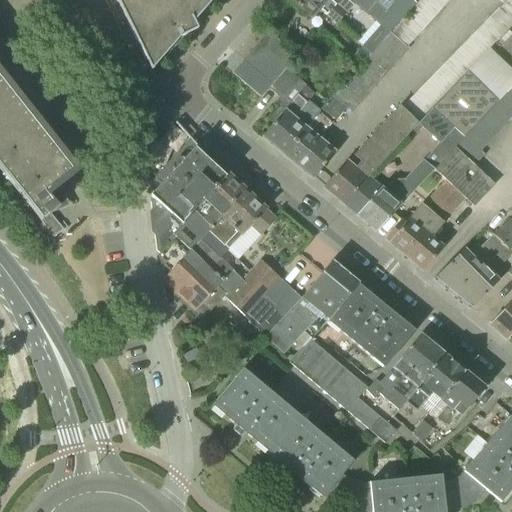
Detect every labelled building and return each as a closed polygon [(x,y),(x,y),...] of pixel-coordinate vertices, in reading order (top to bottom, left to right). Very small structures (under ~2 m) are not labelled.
[(114,0),(150,71),(152,70),(151,69),(179,39),(197,30),(193,23),(212,0),(114,0)] [(329,0),(288,0),(311,20),(329,0)] [(379,27),(375,31),(362,46),(371,54),(373,51),(375,50),(374,49),(380,41),(383,38),(395,23),(412,5),(407,0),(357,0),(354,5),(367,17),(368,16),(379,27)] [(432,0),(420,0),(419,2),(435,16),(442,8),(432,0)] [(448,0),(432,0),(442,8),(449,0),(448,0)] [(511,27),(511,0),(507,0),(503,5),(499,10),(498,10),(496,12),(511,27)] [(419,2),(412,10),(428,24),(435,16),(419,2)] [(335,5),(326,16),(336,25),(346,15),(335,5)] [(412,10),(404,18),(421,32),(428,24),(412,10)] [(488,19),(505,35),(511,28),(511,27),(496,12),(488,19)] [(404,18),(397,26),(413,40),(421,32),(404,18)] [(481,27),(498,43),(505,35),(488,19),(481,27)] [(397,26),(390,34),(406,48),(413,40),(397,26)] [(474,34),(491,51),(498,43),(481,27),(474,34)] [(260,42),(288,66),(296,56),(268,32),(260,42)] [(384,39),(383,38),(380,41),(400,59),(408,50),(406,48),(390,34),(384,39)] [(484,58),(491,51),(474,34),(466,42),(484,58)] [(0,40),(0,171),(22,200),(53,238),(63,230),(50,214),(65,202),(53,187),(75,170),(46,134),(0,40)] [(380,41),(374,49),(375,50),(373,51),(392,68),(400,59),(380,41)] [(288,66),(260,42),(251,52),(279,76),(285,69),(288,66)] [(459,50),(476,66),(484,58),(466,42),(459,50)] [(369,54),(361,47),(352,58),(360,65),(369,54)] [(452,57),(469,74),(476,66),(459,50),(452,57)] [(511,89),(511,72),(491,51),(484,58),(476,66),(469,74),(462,81),(455,89),(448,97),(440,104),(434,111),(452,128),(439,144),(424,161),(423,160),(405,179),(407,181),(391,181),(382,192),(368,180),(344,205),(377,232),(433,172),(448,156),(466,138),(475,129),(483,120),(492,111),(500,102),(509,93),(511,89)] [(373,51),(371,54),(365,60),(384,77),(392,68),(373,51)] [(279,76),(251,52),(243,62),(271,86),(279,76)] [(444,65),(462,81),(469,74),(452,57),(444,65)] [(365,60),(357,69),(376,86),(384,77),(365,60)] [(437,72),(455,89),(462,81),(444,65),(437,72)] [(298,80),(285,69),(279,76),(271,86),(283,97),(298,80)] [(357,69),(350,78),(368,95),(376,86),(357,69)] [(430,80),(448,97),(455,89),(437,72),(430,80)] [(350,78),(342,88),(360,104),(368,95),(350,78)] [(422,87),(440,104),(448,97),(430,80),(422,87)] [(433,112),(434,111),(440,104),(422,87),(415,95),(433,112)] [(334,97),(346,108),(352,112),(360,104),(342,88),(334,97)] [(511,95),(509,93),(500,102),(511,112),(511,95)] [(408,102),(426,119),(433,112),(415,95),(408,102)] [(306,104),(297,96),(284,111),(279,107),(270,118),(274,122),(261,137),(284,155),(305,129),(293,119),(306,104)] [(284,155),(313,180),(336,152),(318,138),(331,123),(333,124),(346,108),(334,97),(305,129),(284,155)] [(400,110),(419,127),(426,119),(408,102),(400,110)] [(511,117),(511,112),(500,102),(492,111),(506,124),(511,117)] [(375,174),(419,127),(400,110),(399,108),(354,156),(360,162),(375,174)] [(506,124),(492,111),(483,120),(497,134),(506,124)] [(497,134),(483,120),(475,129),(489,143),(497,134)] [(489,143),(475,129),(466,138),(480,152),(489,143)] [(448,156),(467,174),(484,155),(480,152),(466,138),(448,156)] [(168,244),(195,214),(218,188),(217,187),(225,177),(191,141),(156,179),(155,178),(154,179),(161,185),(150,197),(153,200),(151,202),(155,232),(168,244)] [(344,205),(368,180),(375,174),(360,162),(355,168),(345,160),(323,188),(344,205)] [(195,214),(211,230),(246,190),(228,174),(225,177),(217,187),(218,188),(195,214)] [(446,182),(430,199),(438,206),(431,214),(435,216),(403,254),(423,272),(443,247),(432,238),(450,218),(449,217),(466,199),(446,182)] [(246,190),(211,230),(209,232),(228,250),(240,237),(241,238),(252,226),(261,234),(274,220),(266,211),(267,210),(246,190)] [(423,206),(431,214),(438,206),(430,199),(423,206)] [(405,224),(400,220),(385,239),(389,243),(403,254),(435,216),(431,214),(423,206),(420,204),(405,224)] [(211,230),(195,214),(168,244),(158,255),(166,262),(160,268),(168,275),(163,280),(203,319),(223,297),(264,337),(284,316),(262,295),(267,290),(250,274),(249,273),(238,288),(227,278),(233,271),(220,259),(228,250),(209,232),(211,230)] [(494,235),(504,244),(510,250),(511,247),(511,222),(509,220),(494,235)] [(464,249),(433,279),(451,294),(504,244),(494,235),(473,257),(464,249)] [(504,244),(451,294),(470,309),(499,281),(492,274),(511,254),(511,252),(510,250),(504,244)] [(262,295),(284,316),(300,298),(290,290),(283,297),(272,288),(280,280),(260,260),(249,273),(250,274),(267,290),(262,295)] [(327,323),(358,285),(356,284),(358,281),(355,278),(353,280),(352,280),(354,277),(351,275),(349,277),(347,276),(349,274),(347,272),(345,274),(343,272),(345,271),(342,268),(340,270),(330,262),(300,298),(284,316),(264,337),(285,356),(305,333),(312,339),(327,323)] [(511,334),(511,269),(508,274),(511,278),(511,299),(488,326),(506,341),(511,334)] [(358,285),(327,323),(383,369),(414,331),(390,312),(393,308),(384,300),(381,304),(358,285)] [(420,336),(419,335),(393,369),(380,384),(375,381),(366,392),(374,399),(383,389),(388,393),(387,395),(389,396),(431,345),(425,340),(427,337),(423,334),(420,336)] [(366,387),(310,341),(289,364),(385,445),(397,431),(388,424),(357,397),(366,387)] [(402,407),(405,403),(444,356),(436,350),(439,347),(435,344),(433,346),(431,345),(389,396),(402,407)] [(444,356),(405,403),(417,412),(433,393),(441,400),(464,372),(458,367),(460,366),(456,363),(454,364),(450,361),(452,357),(448,354),(446,357),(444,356)] [(244,434),(266,453),(298,416),(242,370),(211,407),(235,426),(232,430),(241,438),(244,434)] [(464,372),(441,400),(448,405),(437,418),(447,425),(452,419),(456,422),(484,389),(482,388),(485,384),(480,380),(477,383),(464,372)] [(353,462),(298,416),(266,453),(289,472),(286,476),(295,483),(298,479),(322,499),(324,497),(342,475),(353,462)] [(511,418),(509,417),(463,472),(485,490),(500,503),(511,489),(511,418)] [(423,422),(414,433),(423,441),(432,430),(423,422)] [(485,490),(463,472),(459,477),(454,480),(468,507),(475,503),(485,490)] [(347,479),(342,475),(324,497),(335,508),(346,511),(355,482),(347,479)] [(445,511),(442,483),(441,476),(370,483),(372,511),(371,511),(445,511)] [(446,511),(461,510),(468,507),(454,480),(448,482),(442,483),(445,511),(446,511)] [(362,484),(355,482),(346,511),(350,511),(367,511),(372,511),(370,483),(362,484)]
